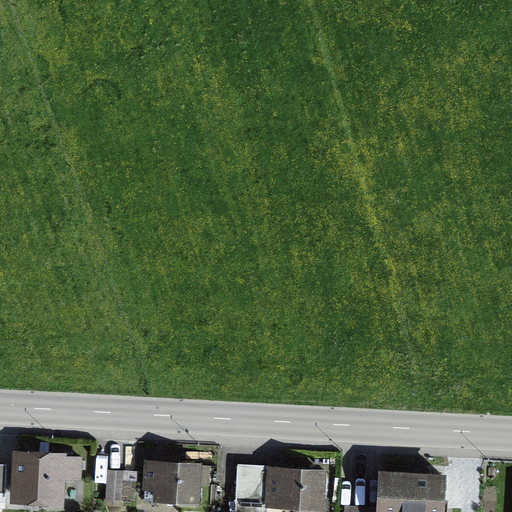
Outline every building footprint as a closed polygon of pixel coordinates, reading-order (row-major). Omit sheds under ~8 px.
[(67,447),(12,445),(9,498),(65,500),(66,477),(81,477),(82,452),(66,452),(67,447)] [(201,462),(201,457),(143,455),(142,486),(145,486),(145,497),(199,499),(200,484),(211,484),(211,463),(201,462)] [(237,460),(235,511),(263,511),(281,511),(282,504),(325,506),(327,464),(237,460)] [(444,511),(446,467),(378,464),(376,504),(375,511),(444,511)] [(139,480),(140,468),(107,466),(104,503),(122,504),(124,479),(139,480)] [(375,511),(376,504),(344,502),(343,511),(375,511)]
